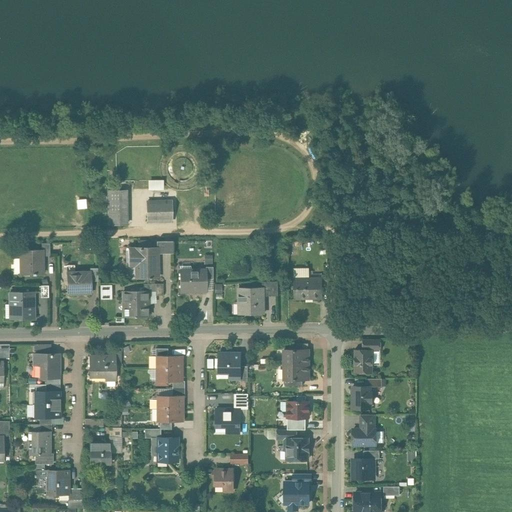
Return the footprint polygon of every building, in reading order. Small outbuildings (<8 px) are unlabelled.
[(147,182),(147,191),(163,190),(163,181),(147,182)] [(126,191),(108,191),(109,225),(127,225),(126,191)] [(171,201),(147,202),(147,222),(172,222),(171,201)] [(165,241),(156,242),(157,248),(157,254),(165,253),(165,241)] [(50,243),(42,244),(42,250),(42,256),(50,256),(50,243)] [(157,254),(157,248),(129,248),(129,263),(139,263),(140,277),(135,277),(135,278),(148,278),(149,279),(150,279),(151,278),(158,278),(157,254)] [(42,250),(20,250),(20,260),(23,260),(24,273),(21,274),(43,274),(42,256),(42,250)] [(205,270),(189,270),(190,273),(180,273),(180,271),(180,291),(206,291),(206,279),(206,270),(205,270)] [(90,272),(80,273),(81,275),(68,275),(68,273),(67,273),(67,293),(91,293),(91,281),(91,272),(90,272)] [(322,278),(294,278),(294,299),(322,299),(322,287),(322,278)] [(278,281),(262,282),(262,284),(263,284),(263,296),(278,296),(278,281)] [(100,284),(100,298),(112,298),(112,284),(100,284)] [(255,284),(255,288),(239,288),(239,314),(263,314),(263,296),(263,284),(262,284),(255,284)] [(148,291),(123,291),(123,301),(128,301),(129,317),(134,317),(136,317),(149,317),(148,291)] [(33,292),(10,292),(10,304),(13,304),(13,318),(10,318),(10,319),(23,319),(23,318),(34,318),(33,292)] [(381,340),(363,340),(363,350),(372,350),(381,350),(381,340)] [(9,344),(0,344),(0,358),(9,358),(9,344)] [(302,350),(284,350),(285,364),(284,365),(308,365),(308,350),(302,350)] [(363,350),(354,350),(354,373),(372,373),(372,350),(363,350)] [(58,354),(34,354),(34,365),(43,365),(43,378),(46,378),(58,378),(58,377),(58,354)] [(240,354),(219,354),(219,372),(229,372),(229,378),(240,378),(240,366),(240,354)] [(115,364),(115,356),(89,356),(89,375),(106,375),(106,380),(115,380),(115,364)] [(168,356),(157,356),(157,369),(180,369),(180,356),(168,356)] [(308,365),(284,365),(285,380),(303,380),(309,380),(308,365)] [(248,366),(240,366),(240,378),(240,381),(248,381),(248,366)] [(180,369),(157,369),(157,382),(172,382),(180,382),(180,381),(180,369)] [(382,379),(366,379),(366,387),(370,387),(382,387),(382,379)] [(46,384),(46,391),(59,391),(59,392),(60,392),(60,384),(46,384)] [(366,387),(352,387),(352,408),(370,408),(370,402),(371,402),(371,393),(370,393),(370,387),(366,387)] [(46,391),(35,391),(35,404),(59,404),(59,392),(59,391),(46,391)] [(234,407),(249,407),(248,392),(234,393),(234,407)] [(172,396),(158,396),(158,409),(181,409),(181,396),(172,396)] [(309,402),(288,402),(288,418),(290,418),(290,419),(292,421),(295,421),(296,419),(296,418),(309,418),(309,402)] [(59,404),(35,404),(35,417),(39,417),(59,417),(59,404)] [(241,408),(216,408),(216,428),(226,428),(226,432),(241,432),(241,408)] [(181,409),(158,409),(158,422),(160,422),(171,422),(181,422),(181,409)] [(374,415),(360,415),(360,430),(374,430),(374,415)] [(9,429),(0,428),(0,436),(3,436),(9,436),(9,429)] [(121,428),(109,428),(109,437),(121,437),(121,428)] [(160,429),(145,429),(145,438),(151,438),(157,438),(158,438),(160,438),(160,429)] [(296,430),(278,430),(278,439),(285,439),(285,438),(296,438),(296,430)] [(360,430),(352,430),(353,445),(376,445),(376,430),(374,430),(360,430)] [(39,431),(30,431),(30,455),(36,455),(36,464),(52,464),(52,455),(49,455),(49,432),(49,431),(39,431)] [(160,438),(158,438),(157,438),(151,438),(151,456),(161,456),(168,463),(169,462),(177,462),(177,453),(177,447),(177,443),(175,443),(172,440),(172,438),(160,438)] [(296,438),(285,438),(285,439),(285,449),(288,451),(288,460),(289,460),(290,462),(296,462),(297,460),(308,460),(308,451),(309,451),(309,444),(308,444),(308,438),(296,438)] [(110,443),(89,443),(89,463),(110,463),(110,443)] [(379,451),(363,451),(363,458),(374,458),(374,459),(379,459),(379,451)] [(249,455),(232,455),(232,463),(249,463),(249,455)] [(363,458),(354,458),(354,467),(352,467),(353,479),(372,479),(372,470),(374,470),(374,459),(374,458),(363,458)] [(68,470),(49,470),(49,493),(46,493),(46,494),(59,494),(59,500),(68,500),(68,494),(68,488),(68,470)] [(234,470),(215,470),(215,485),(224,485),(224,490),(234,490),(234,470)] [(294,482),(285,482),(285,494),(288,494),(288,504),(289,504),(289,510),(298,510),(298,504),(309,504),(309,482),(294,482)] [(399,486),(383,486),(383,495),(399,495),(399,486)] [(83,488),(68,488),(68,494),(68,500),(83,500),(83,488)] [(380,511),(380,493),(354,493),(354,511),(380,511)]
